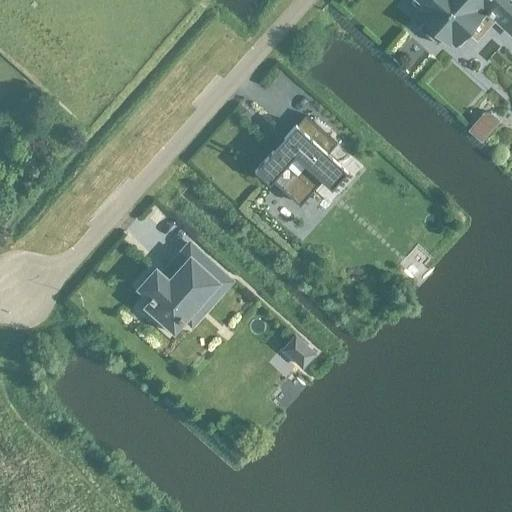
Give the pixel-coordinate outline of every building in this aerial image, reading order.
[(511,0),(412,0),(411,1),(423,12),(420,16),(425,21),(419,27),(437,44),(443,37),(448,41),(462,26),(466,30),(482,14),(479,11),(484,5),(489,10),(488,12),(492,15),(493,14),(511,30),(511,0)] [(488,106),(469,126),(481,138),(501,118),(488,106)] [(337,142),(305,113),(257,167),(299,204),(338,161),(328,152),(337,142)] [(209,303),(230,280),(190,244),(188,246),(190,248),(183,255),(182,254),(181,256),(182,257),(175,264),(173,262),(168,268),(169,269),(163,276),(156,270),(141,287),(150,295),(148,298),(152,301),(148,305),(158,314),(154,318),(170,332),(181,319),(183,321),(186,319),(184,316),(202,297),(209,303)] [(297,330),(282,347),(303,366),(318,349),(297,330)]
